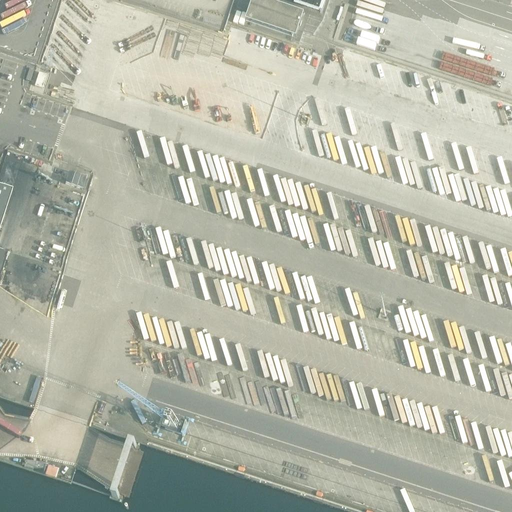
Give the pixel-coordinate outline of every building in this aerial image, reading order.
[(296,38),(304,14),(262,0),(253,0),(246,21),(296,38)] [(62,83),(59,93),(79,101),(83,91),(62,83)] [(0,219),(10,189),(0,185),(0,219)] [(19,270),(18,274),(35,278),(38,268),(25,266),(27,257),(14,254),(10,268),(19,270)] [(47,272),(40,297),(75,307),(82,281),(47,272)] [(47,468),(45,476),(54,480),(57,471),(47,468)]
